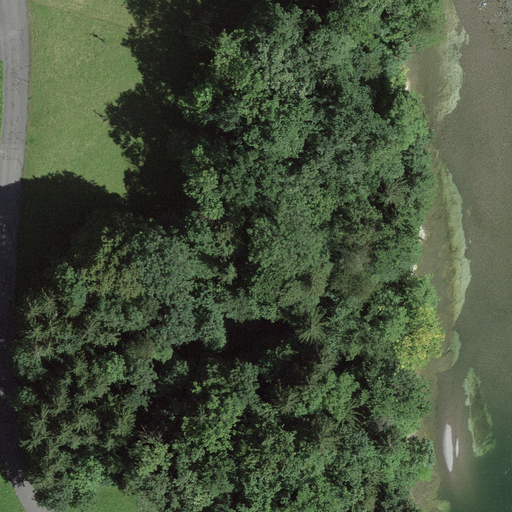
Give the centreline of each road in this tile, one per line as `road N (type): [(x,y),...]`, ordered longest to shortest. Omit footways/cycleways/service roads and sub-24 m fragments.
road 1 (track): [(16,46),(0,287)]
road 2 (track): [(0,393),(14,461),(41,511)]
